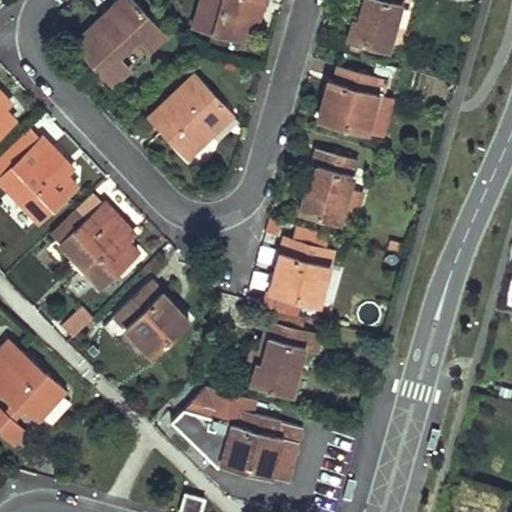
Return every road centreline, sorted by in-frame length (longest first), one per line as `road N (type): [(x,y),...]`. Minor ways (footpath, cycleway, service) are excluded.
road 1 (tertiary): [(382,511),(448,280),(511,130)]
road 2 (residential): [(45,0),(33,23),(38,67),(167,203),(223,216),(257,186),(265,157)]
road 3 (residential): [(265,157),(309,0)]
